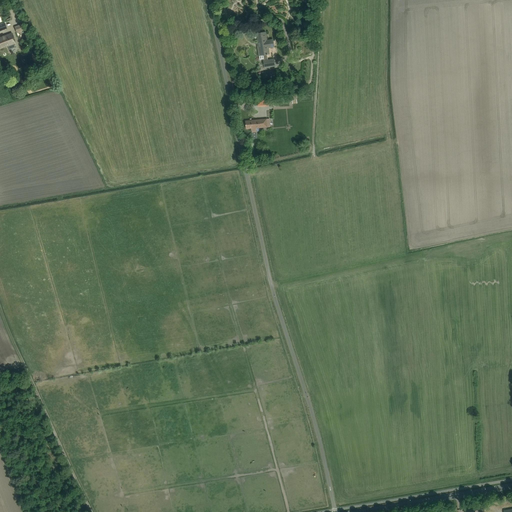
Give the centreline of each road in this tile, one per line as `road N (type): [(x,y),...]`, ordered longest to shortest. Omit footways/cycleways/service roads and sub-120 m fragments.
road 1 (unclassified): [(334,511),(264,269),(207,0)]
road 2 (tertiary): [(372,511),(511,487)]
